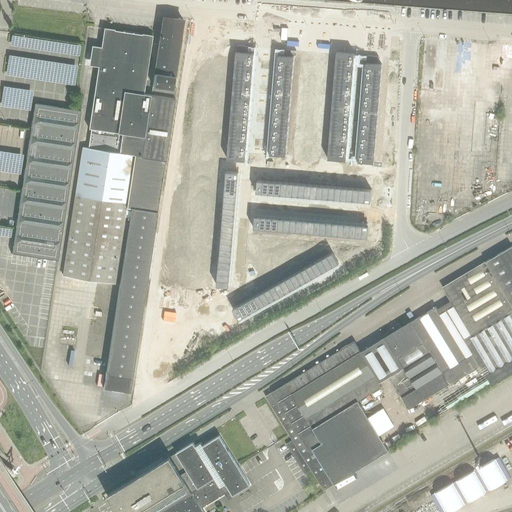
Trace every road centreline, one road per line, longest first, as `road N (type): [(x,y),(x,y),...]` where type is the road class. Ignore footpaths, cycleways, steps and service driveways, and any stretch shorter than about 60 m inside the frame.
road 1 (secondary): [(93,488),(457,250)]
road 2 (secondary): [(457,250),(333,315),(88,465)]
road 3 (primary): [(88,465),(0,332)]
road 4 (unclassified): [(110,0),(247,12)]
road 5 (primary): [(0,360),(71,475)]
